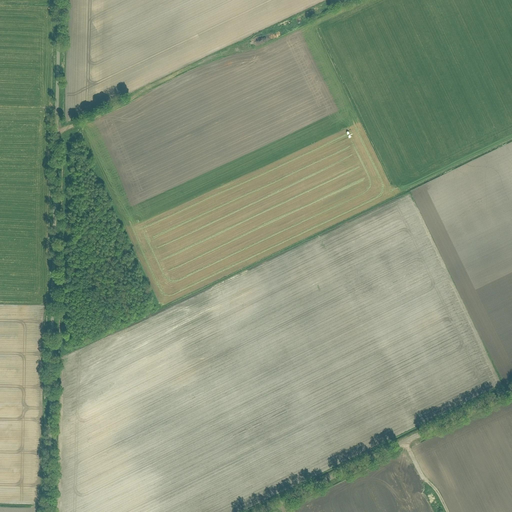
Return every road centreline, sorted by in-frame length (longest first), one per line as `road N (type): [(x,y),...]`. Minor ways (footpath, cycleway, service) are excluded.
road 1 (unclassified): [(58,0),(47,511)]
road 2 (unclassified): [(258,511),(511,389)]
